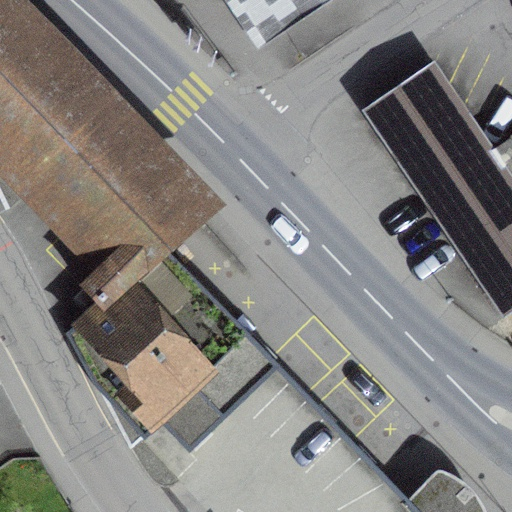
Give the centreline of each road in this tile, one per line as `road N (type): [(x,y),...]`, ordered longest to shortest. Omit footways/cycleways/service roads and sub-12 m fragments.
road 1 (tertiary): [(231,150),(434,363),(511,422)]
road 2 (residential): [(130,511),(0,275)]
road 3 (residential): [(231,150),(439,0)]
road 4 (tertiary): [(70,0),(231,150)]
